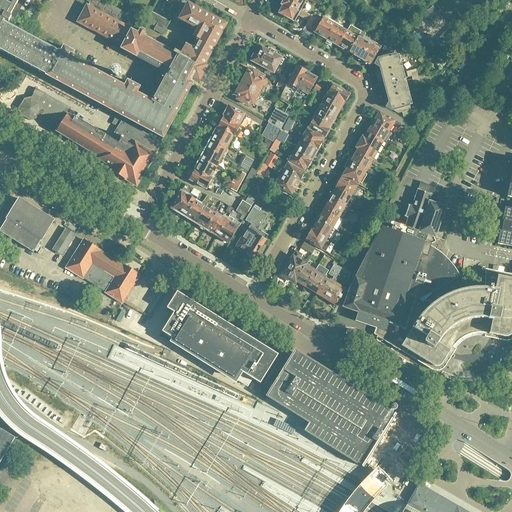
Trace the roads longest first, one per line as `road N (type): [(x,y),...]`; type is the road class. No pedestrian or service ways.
road 1 (residential): [(251,19),(352,78),(363,100),(252,296)]
road 2 (tertiary): [(508,455),(252,296)]
road 3 (residential): [(251,19),(138,226)]
road 4 (tertiary): [(0,142),(138,226)]
road 5 (tertiary): [(252,296),(138,226)]
